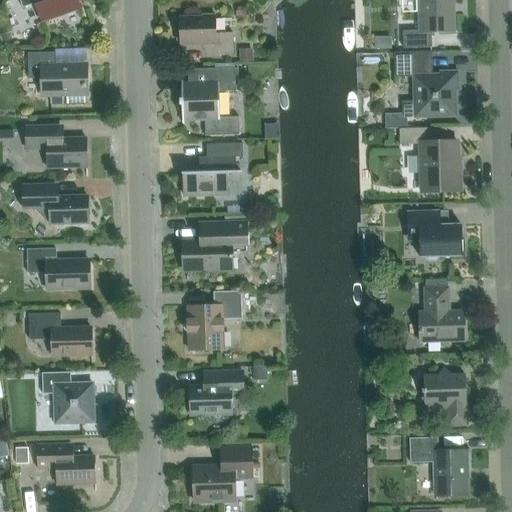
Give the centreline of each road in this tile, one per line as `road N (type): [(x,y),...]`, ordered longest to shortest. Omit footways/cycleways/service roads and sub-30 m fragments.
road 1 (residential): [(137,511),(148,474),(134,0)]
road 2 (residential): [(511,465),(498,0)]
